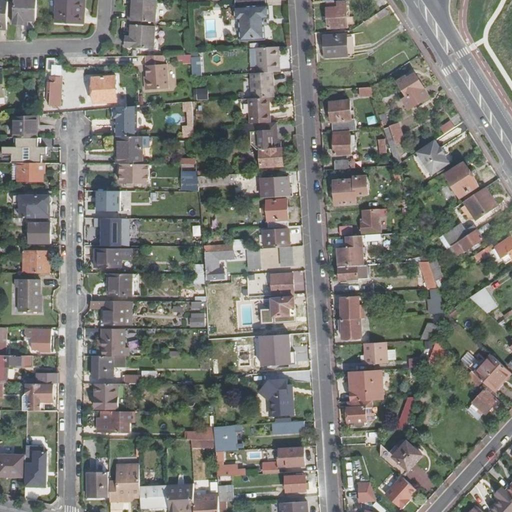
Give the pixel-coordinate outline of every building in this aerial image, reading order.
[(36,25),(37,0),(15,0),(14,27),(23,28),(24,24),(36,25)] [(81,8),(86,8),(86,0),(78,0),(58,0),(58,23),(80,24),(81,8)] [(159,27),(160,1),(145,0),(135,0),(135,11),(131,11),(131,21),(143,21),(143,26),(159,27)] [(241,38),(265,38),(264,19),(270,18),(269,6),(267,6),(266,0),(234,0),(236,21),(240,20),(241,38)] [(348,1),(343,2),(330,3),(331,28),(349,27),(349,25),(356,25),(355,17),(349,17),(348,1)] [(0,27),(8,28),(9,4),(0,3),(0,27)] [(388,12),(385,8),(377,15),(380,18),(388,12)] [(158,49),(159,27),(143,26),(143,21),(131,21),(130,25),(133,26),(132,37),(129,37),(128,47),(158,49)] [(327,46),(327,51),(328,58),(350,57),(348,37),(326,38),(327,46)] [(273,72),(280,72),(278,47),(257,48),(258,73),(273,72)] [(165,56),(147,56),(148,76),(149,89),(170,87),(168,63),(165,63),(165,56)] [(258,73),(251,73),(252,80),(253,98),(266,97),(269,97),(274,97),(273,72),(258,73)] [(403,98),(409,108),(429,97),(416,73),(408,78),(407,76),(398,81),(407,96),(403,98)] [(46,107),(46,115),(61,113),(63,78),(52,77),(52,82),(48,82),(47,91),(51,91),(50,108),(46,107)] [(94,103),(117,102),(116,77),(93,78),(94,103)] [(198,98),(209,97),(208,87),(198,88),(198,98)] [(375,98),(372,89),(344,91),(345,99),(375,98)] [(253,98),(249,98),(251,123),(254,123),(270,122),(269,107),(267,107),(266,97),(253,98)] [(197,136),(196,125),(195,100),(186,101),(186,111),(189,111),(190,126),(187,126),(187,136),(197,136)] [(332,111),(333,118),(334,134),(353,133),(352,126),(351,121),(351,114),(353,114),(352,102),(331,104),(332,111)] [(121,136),(140,136),(141,105),(116,108),(116,120),(118,120),(118,136),(121,136)] [(40,115),(17,117),(16,138),(19,138),(31,138),(38,138),(40,115)] [(388,117),(382,119),(385,128),(389,127),(388,124),(390,123),(388,117)] [(443,128),(446,133),(456,125),(453,121),(443,128)] [(263,149),(265,166),(286,165),(285,148),(276,148),(276,143),(276,122),(270,122),(254,123),(255,139),(261,149),(263,149)] [(392,129),(392,130),(398,147),(407,144),(401,127),(392,129)] [(386,132),(389,142),(392,151),(398,168),(398,169),(404,165),(398,147),(392,130),(386,132)] [(122,163),(144,163),(144,147),(144,136),(140,136),(121,136),(120,163),(122,163)] [(353,156),(353,149),(359,148),(358,143),(352,144),(352,137),(336,138),(337,156),(353,156)] [(20,162),(43,163),(43,155),(48,155),(48,146),(41,147),(40,138),(38,138),(31,138),(19,138),(18,146),(4,146),(5,155),(14,155),(14,162),(20,162)] [(436,140),(419,153),(434,175),(452,162),(446,154),(448,152),(443,146),(441,147),(436,140)] [(392,151),(389,142),(381,143),(383,157),(390,156),(389,152),(392,151)] [(46,172),(46,163),(43,163),(20,162),(20,180),(44,181),(44,172),(46,172)] [(199,175),(199,162),(182,163),(184,189),(200,189),(199,175)] [(144,163),(122,163),(122,174),(122,182),(149,182),(149,163),(144,163)] [(337,163),(337,171),(350,170),(350,163),(337,163)] [(464,163),(446,174),(461,197),(479,186),(464,163)] [(398,168),(393,168),(399,182),(402,181),(398,169),(398,168)] [(237,174),(212,174),(212,183),(237,183),(237,174)] [(269,194),(288,194),(287,178),(268,178),(269,194)] [(355,181),(336,182),(338,206),(358,205),(358,197),(366,194),(365,179),(355,180),(355,181)] [(486,186),(465,201),(479,220),(499,205),(486,186)] [(130,214),(131,191),(87,190),(86,204),(87,204),(87,213),(130,214)] [(23,204),(23,218),(30,218),(38,218),(38,213),(50,213),(50,205),(52,203),(52,196),(23,195),(23,204)] [(267,201),(269,227),(290,226),(289,200),(267,201)] [(38,213),(38,218),(52,218),(52,203),(50,205),(50,213),(38,213)] [(379,211),(367,212),(368,221),(364,221),(364,235),(375,235),(374,221),(379,220),(379,211)] [(15,225),(29,226),(30,218),(23,218),(15,218),(15,225)] [(52,223),(52,226),(61,225),(61,218),(52,218),(38,218),(30,218),(29,226),(36,226),(36,223),(52,223)] [(131,246),(131,219),(95,219),(96,226),(103,226),(103,247),(131,246)] [(36,223),(36,226),(36,242),(52,243),(52,226),(52,223),(36,223)] [(450,250),(469,236),(461,225),(441,240),(449,251),(450,250)] [(263,244),(263,248),(273,247),(273,243),(290,242),(289,229),(270,230),(270,236),(272,236),(272,237),(263,237),(263,242),(261,242),(261,244),(263,244)] [(478,230),(469,236),(450,250),(455,258),(466,249),(467,251),(484,238),(478,230)] [(0,235),(0,244),(9,245),(9,235),(0,235)] [(386,238),(367,238),(368,250),(396,248),(395,236),(386,236),(386,238)] [(496,246),(494,243),(474,258),(478,262),(497,247),(503,256),(511,251),(511,238),(511,236),(496,246)] [(367,267),(365,238),(350,238),(350,250),(341,251),(341,269),(367,267)] [(294,246),(280,247),(281,266),(295,265),(294,246)] [(295,247),(296,257),(304,257),(303,246),(295,247)] [(101,248),(101,268),(120,268),(120,248),(101,248)] [(262,248),(248,249),(250,268),(263,268),(262,248)] [(263,267),(281,266),(280,248),(263,249),(263,267)] [(207,251),(206,251),(208,278),(226,277),(225,268),(221,268),(220,258),(236,257),(235,249),(215,250),(207,251)] [(25,272),(50,273),(51,252),(25,252),(25,272)] [(431,264),(438,285),(442,282),(446,279),(444,276),(442,277),(436,260),(431,264)] [(195,264),(195,284),(205,284),(205,265),(195,264)] [(424,264),(422,265),(430,292),(440,292),(438,285),(431,264),(424,264)] [(369,281),(368,267),(367,267),(341,269),(342,282),(369,281)] [(133,273),(111,273),(110,294),(133,294),(133,273)] [(274,295),(295,294),(294,274),(273,275),(274,295)] [(39,312),(40,295),(40,279),(14,279),(15,288),(18,288),(18,311),(39,312)] [(447,289),(442,282),(438,285),(440,292),(441,294),(447,289)] [(480,304),(486,313),(497,306),(487,291),(474,299),(479,305),(480,304)] [(275,323),(297,322),(295,298),(274,299),(275,323)] [(343,298),(344,321),(362,320),(361,298),(343,298)] [(107,307),(107,324),(128,324),(128,308),(124,308),(124,301),(108,301),(107,307)] [(369,320),(379,319),(378,308),(376,308),(375,311),(368,311),(369,320)] [(364,340),(363,320),(362,320),(344,321),(346,340),(364,340)] [(429,322),(423,337),(437,342),(442,326),(429,322)] [(0,327),(0,347),(8,348),(8,328),(0,327)] [(103,328),(104,340),(104,346),(100,347),(100,356),(115,356),(131,356),(130,347),(127,347),(126,328),(103,328)] [(47,352),(52,352),(53,329),(27,329),(27,338),(34,338),(34,349),(46,350),(47,352)] [(389,365),(389,363),(388,352),(388,345),(366,345),(367,357),(367,362),(367,366),(389,365)] [(296,347),(283,347),(284,372),(297,372),(296,347)] [(397,352),(388,352),(389,363),(398,362),(397,352)] [(25,356),(0,355),(0,383),(9,383),(9,367),(25,367),(34,367),(34,356),(25,356)] [(115,376),(115,356),(100,356),(95,356),(95,376),(115,376)] [(492,390),(493,391),(503,380),(505,382),(511,373),(493,356),(475,375),(485,384),(492,390)] [(412,361),(412,371),(429,370),(433,360),(412,361)] [(473,373),(472,371),(467,376),(482,388),(485,384),(475,375),(473,373)] [(384,372),(357,373),(357,381),(352,381),(353,402),(368,401),(385,400),(384,372)] [(42,384),(59,384),(60,374),(42,374),(42,384)] [(126,374),(126,383),(143,384),(143,375),(126,374)] [(296,413),(295,390),(288,390),(287,380),(272,380),(263,390),(273,399),(274,414),(296,413)] [(42,385),(42,384),(27,384),(27,392),(30,397),(30,402),(40,402),(54,402),(54,385),(42,385)] [(97,408),(119,408),(119,388),(97,387),(97,408)] [(472,409),(481,417),(484,414),(486,416),(499,402),(492,396),(495,392),(493,391),(492,390),(490,393),(487,391),(474,404),(475,405),(472,409)] [(399,429),(407,429),(418,398),(410,399),(399,429)] [(353,402),(349,402),(351,423),(369,422),(368,401),(353,402)] [(40,410),(40,402),(30,402),(30,410),(40,410)] [(481,417),(472,409),(469,412),(478,421),(481,417)] [(137,411),(104,411),(104,419),(100,419),(100,427),(104,427),(104,433),(125,433),(126,415),(130,415),(130,418),(136,418),(137,411)] [(306,421),(290,421),(291,431),(306,431),(306,421)] [(216,439),(216,447),(232,447),(231,424),(215,424),(216,433),(216,439)] [(411,440),(415,436),(408,429),(404,433),(411,440)] [(367,445),(366,431),(353,432),(353,445),(367,445)] [(130,439),(112,439),(111,459),(125,459),(125,454),(130,453),(130,439)] [(184,439),(168,439),(168,454),(174,455),(175,446),(183,446),(184,439)] [(205,447),(205,439),(192,439),(192,448),(205,448),(205,447)] [(216,447),(216,439),(205,439),(205,447),(216,447)] [(392,456),(383,447),(382,458),(401,475),(420,454),(405,441),(392,456)] [(283,448),(283,458),(289,458),(290,466),(308,465),(306,447),(283,448)] [(217,449),(218,475),(245,474),(245,469),(238,469),(237,464),(225,464),(225,448),(217,449)] [(0,474),(26,476),(27,454),(0,453),(0,474)] [(511,460),(505,454),(487,474),(504,489),(506,491),(511,485),(511,460)] [(267,462),(267,473),(280,472),(280,462),(267,462)] [(354,463),(346,464),(348,474),(356,473),(354,463)] [(110,501),(120,501),(120,498),(126,498),(126,495),(139,495),(140,466),(119,465),(119,482),(111,481),(110,501)] [(35,479),(34,495),(53,495),(53,469),(42,469),(42,479),(35,479)] [(89,471),(89,496),(108,497),(109,472),(89,471)] [(307,475),(288,476),(289,491),(308,490),(307,475)] [(417,489),(405,478),(389,495),(403,508),(405,506),(407,507),(411,503),(410,502),(408,499),(412,495),(417,489)] [(169,511),(179,511),(179,510),(185,510),(184,511),(194,511),(194,491),(194,488),(169,488),(169,511)] [(511,511),(511,496),(506,491),(504,489),(497,497),(501,500),(492,511),(511,511)] [(167,490),(140,490),(140,510),(156,510),(156,506),(167,506),(167,490)] [(194,511),(220,511),(220,502),(219,495),(205,496),(200,496),(200,491),(194,491),(194,511)] [(309,511),(309,501),(291,501),(292,503),(282,503),(282,511),(309,511)]
